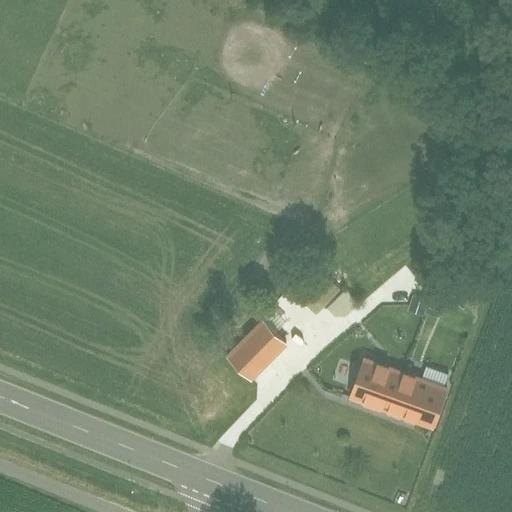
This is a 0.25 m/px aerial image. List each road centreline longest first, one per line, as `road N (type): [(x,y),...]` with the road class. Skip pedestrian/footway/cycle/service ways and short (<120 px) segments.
road 1 (primary): [(0,397),(209,480)]
road 2 (unclassified): [(0,466),(111,511)]
